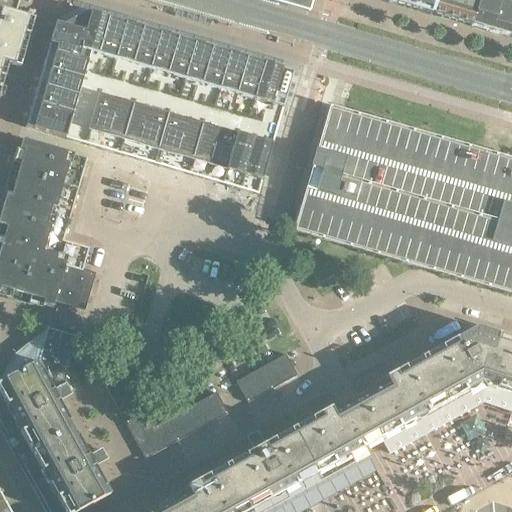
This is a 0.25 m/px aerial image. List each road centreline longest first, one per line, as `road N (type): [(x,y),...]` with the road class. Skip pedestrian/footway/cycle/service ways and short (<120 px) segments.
road 1 (unclassified): [(98,511),(184,453),(332,376),(313,335)]
road 2 (unclassified): [(313,335),(258,237),(294,124)]
road 3 (unclassified): [(313,335),(406,284),(511,307)]
road 4 (unclassified): [(80,227),(123,238),(99,332)]
